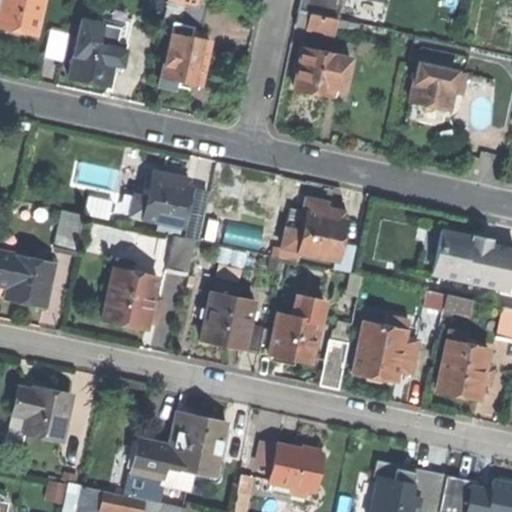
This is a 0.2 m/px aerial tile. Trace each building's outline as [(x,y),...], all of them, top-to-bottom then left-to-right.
[(0,24),(20,29),(38,33),(44,0),(0,0),(0,8),(2,9),(0,16),(0,24)] [(203,0),(184,0),(182,9),(177,8),(162,82),(177,85),(179,78),(192,80),(202,83),(211,40),(193,36),(194,27),(203,29),(209,1),(203,0)] [(297,25),(336,33),(339,20),(339,18),(301,10),(297,25)] [(123,65),(131,28),(84,17),(71,76),(96,81),(111,84),(115,63),(123,65)] [(358,24),(339,20),(336,33),(355,37),(358,24)] [(69,31),(52,28),(46,55),(64,59),(69,31)] [(455,87),(463,89),(472,47),(416,35),(411,59),(420,61),(411,100),(428,104),(450,109),(455,87)] [(346,88),(352,58),(335,55),(338,41),(315,36),(312,50),(305,49),(297,88),(321,93),(333,95),(335,86),(346,88)] [(148,198),(144,219),(181,226),(189,188),(187,187),(189,179),(165,174),(154,172),(148,198)] [(263,219),(269,186),(237,180),(231,213),(263,219)] [(209,192),(193,189),(183,237),(194,240),(199,241),(209,192)] [(129,215),(144,219),(148,198),(134,195),(129,215)] [(287,225),(281,256),(351,271),(357,244),(341,241),(346,220),(341,219),(343,210),(322,206),(311,204),(305,229),(287,225)] [(54,248),(75,253),(84,216),(63,211),(54,248)] [(468,231),(440,225),(430,268),(457,274),(457,272),(467,274),(467,276),(481,279),(480,282),(506,287),(511,258),(511,243),(490,239),(491,232),(480,229),(469,227),(468,231)] [(167,270),(187,275),(194,240),(183,237),(174,235),(167,270)] [(44,308),(53,263),(0,252),(0,280),(9,282),(8,287),(5,300),(44,308)] [(269,270),(278,272),(281,256),(273,254),(269,270)] [(116,258),(114,268),(130,272),(132,262),(116,258)] [(130,272),(114,268),(112,268),(102,320),(125,324),(146,328),(147,322),(155,323),(160,298),(152,296),(156,277),(130,272)] [(422,320),(441,324),(445,305),(448,292),(429,287),(422,320)] [(312,361),(326,297),(299,291),(294,313),(279,310),(270,354),(273,359),(281,361),(287,355),(299,358),(312,361)] [(474,298),(448,292),(445,305),(471,311),(474,298)] [(264,329),(249,326),(254,303),(210,293),(200,340),(231,347),(259,352),(264,329)] [(498,336),(511,338),(511,305),(504,304),(498,336)] [(411,371),(418,340),(405,337),(407,329),(401,328),(403,317),(388,314),(386,325),(363,321),(353,370),(382,375),(396,378),(398,369),(411,371)] [(486,367),(489,349),(465,344),(466,334),(451,331),(439,388),(461,393),(480,396),(483,382),(490,383),(493,369),(486,367)] [(350,343),(331,339),(326,364),(344,368),(350,343)] [(34,391),(18,388),(12,414),(28,417),(24,433),(61,441),(70,396),(54,393),(54,391),(41,388),(35,387),(34,391)] [(170,446),(166,465),(190,470),(208,474),(212,454),(218,455),(223,430),(225,422),(199,417),(177,412),(170,446)] [(230,432),(223,430),(218,455),(212,454),(208,474),(190,470),(188,477),(209,482),(214,482),(218,481),(220,478),(230,432)] [(163,477),(166,465),(170,446),(139,439),(133,471),(163,477)] [(257,463),(273,466),(277,447),(261,443),(257,463)] [(300,449),(277,444),(277,447),(273,466),(269,483),(277,485),(307,491),(314,492),(322,454),(300,449)] [(373,476),(377,477),(417,486),(421,469),(409,467),(376,460),(373,476)] [(188,477),(190,470),(166,465),(163,477),(162,482),(186,487),(188,477)] [(417,486),(377,477),(369,511),(437,511),(446,475),(421,469),(417,486)] [(511,511),(511,480),(493,476),(492,480),(486,479),(447,470),(446,475),(437,511),(511,511)] [(158,502),(162,482),(163,477),(133,471),(128,495),(145,499),(158,502)] [(63,499),(66,484),(52,480),(51,483),(49,495),(63,499)] [(306,498),(307,491),(277,485),(276,492),(306,498)] [(132,511),(141,511),(145,499),(128,495),(84,487),(78,511),(99,511),(100,505),(120,510),(132,511)] [(158,502),(145,499),(141,511),(159,511),(161,502),(158,502)] [(179,511),(181,506),(161,502),(159,511),(179,511)]
